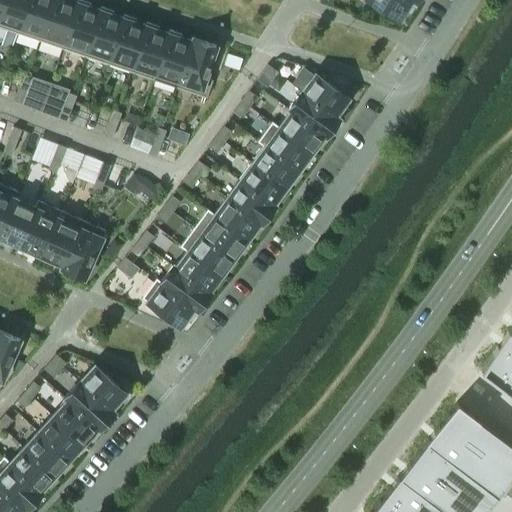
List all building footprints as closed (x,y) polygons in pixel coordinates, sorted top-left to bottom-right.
[(0,26),(16,32),(26,0),(1,0),(0,4),(0,26)] [(39,40),(52,0),(26,0),(16,32),(39,40)] [(61,48),(77,0),(76,0),(76,1),(73,0),(52,0),(39,40),(61,48)] [(84,55),(101,6),(100,6),(99,9),(89,5),(90,2),(83,0),(77,0),(61,48),(84,55)] [(414,1),(412,0),(369,0),(402,20),(414,1)] [(107,63),(124,14),(123,13),(122,16),(112,13),(113,10),(101,6),(84,55),(107,63)] [(130,71),(146,21),(145,21),(144,24),(134,21),(135,18),(124,14),(107,63),(130,71)] [(152,79),(169,29),(168,29),(167,32),(157,28),(158,25),(146,21),(130,71),(152,79)] [(175,86),(192,37),(191,37),(190,39),(180,36),(181,33),(169,29),(152,79),(175,86)] [(205,76),(215,45),(192,37),(175,86),(205,97),(211,79),(205,76)] [(266,86),(277,71),(266,64),(256,79),(266,86)] [(351,99),(313,72),(312,74),(304,68),(292,84),(300,90),(337,118),(351,99)] [(26,90),(31,77),(22,74),(17,87),(26,90)] [(20,103),(26,90),(17,87),(12,100),(20,103)] [(248,106),(255,95),(248,90),(240,100),(248,106)] [(337,118),(300,90),(287,108),(324,135),(337,118)] [(70,107),(75,95),(67,91),(62,104),(70,107)] [(241,116),(248,106),(240,100),(233,111),(241,116)] [(65,120),(70,107),(62,104),(57,117),(65,120)] [(324,135),(287,108),(286,109),(288,110),(277,125),(271,120),(270,122),(310,152),(322,136),(323,137),(324,135)] [(115,125),(120,112),(112,109),(107,122),(115,125)] [(110,138),(115,125),(107,122),(102,135),(110,138)] [(310,152),(270,122),(257,139),(297,169),(310,152)] [(223,141),(230,131),(223,125),(215,135),(223,141)] [(15,142),(20,129),(12,126),(7,138),(15,142)] [(160,142),(165,129),(157,126),(152,139),(160,142)] [(215,151),(223,141),(215,135),(208,145),(215,151)] [(10,155),(15,142),(7,138),(2,151),(10,155)] [(155,155),(160,142),(152,139),(147,152),(155,155)] [(297,169),(257,139),(256,141),(262,145),(250,161),(285,187),(297,169)] [(60,159),(65,146),(57,143),(52,156),(60,159)] [(55,172),(60,159),(52,156),(47,169),(55,172)] [(105,177),(110,164),(102,160),(97,173),(105,177)] [(197,176),(205,166),(197,160),(189,170),(197,176)] [(285,187),(250,161),(238,179),(273,205),(281,193),(280,192),(285,187)] [(190,186),(197,176),(189,170),(182,180),(190,186)] [(100,189),(105,177),(97,173),(92,186),(100,189)] [(273,205),(238,179),(225,196),(260,222),(273,205)] [(0,226),(16,190),(0,182),(0,226)] [(17,248),(38,200),(37,199),(34,206),(14,197),(17,190),(16,190),(0,226),(0,240),(6,243),(7,240),(17,244),(16,247),(17,248)] [(171,211),(179,201),(171,195),(163,205),(171,211)] [(260,222),(225,196),(212,213),(206,208),(205,209),(246,239),(250,233),(251,234),(260,222)] [(39,257),(60,210),(38,200),(17,248),(28,253),(29,250),(39,254),(37,257),(39,257)] [(164,221),(171,211),(163,205),(156,215),(164,221)] [(246,239),(205,209),(192,226),(233,256),(246,239)] [(60,267),(82,219),(60,210),(39,257),(50,262),(51,260),(61,264),(59,267),(60,267)] [(83,277),(104,229),(82,219),(60,267),(83,277)] [(233,256),(192,226),(180,244),(220,274),(233,256)] [(145,245),(153,235),(145,229),(137,239),(145,245)] [(137,255),(145,245),(137,239),(129,249),(137,255)] [(220,274),(180,244),(179,245),(185,250),(174,264),(172,263),(171,264),(208,292),(209,290),(208,290),(220,274)] [(123,272),(131,262),(124,256),(116,266),(123,272)] [(208,292),(171,264),(159,280),(155,277),(154,279),(196,309),(208,292)] [(196,309),(154,279),(140,297),(182,328),(196,309)] [(0,380),(19,338),(0,329),(0,380)] [(508,331),(480,370),(511,394),(511,334),(508,331)] [(53,376),(65,362),(55,353),(43,368),(53,376)] [(128,394),(93,363),(78,380),(112,412),(128,394)] [(31,396),(39,387),(32,380),(24,390),(31,396)] [(112,412),(78,380),(63,396),(97,427),(112,412)] [(23,406),(31,396),(24,390),(16,400),(23,406)] [(97,427),(63,396),(62,397),(64,399),(51,414),(82,443),(95,428),(96,429),(97,427)] [(455,401),(424,441),(425,441),(497,496),(511,476),(511,444),(478,419),(455,401)] [(0,426),(3,429),(11,419),(4,413),(0,417),(0,426)] [(82,443),(51,414),(36,430),(67,459),(82,443)] [(67,459),(36,430),(22,446),(53,475),(67,459)] [(425,441),(397,476),(445,511),(484,511),(497,496),(425,441)] [(53,475),(22,446),(8,461),(2,455),(1,457),(39,491),(49,481),(48,480),(53,475)] [(39,491),(1,457),(0,458),(0,484),(25,507),(39,491)] [(397,475),(368,511),(445,511),(397,476),(397,475)] [(20,511),(25,507),(0,484),(0,511),(20,511)]
